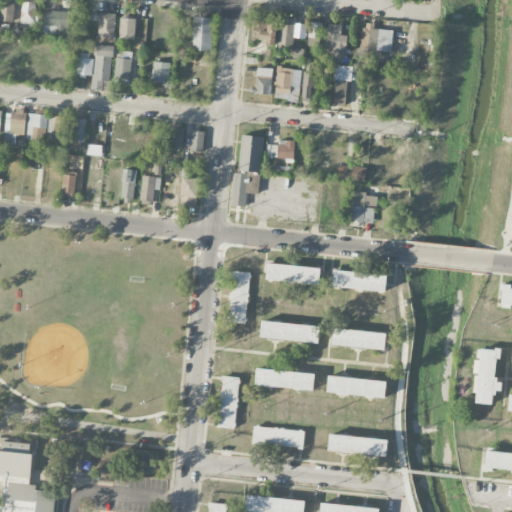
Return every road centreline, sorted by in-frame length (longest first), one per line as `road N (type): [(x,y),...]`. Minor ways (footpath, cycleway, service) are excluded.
road 1 (residential): [(0,211),(414,253)]
road 2 (residential): [(184,511),(214,234)]
road 3 (residential): [(214,234),(238,0)]
road 4 (residential): [(227,116),(0,91)]
road 5 (residential): [(190,463),(399,485)]
road 6 (residential): [(414,129),(227,111)]
road 7 (residential): [(439,13),(302,0)]
